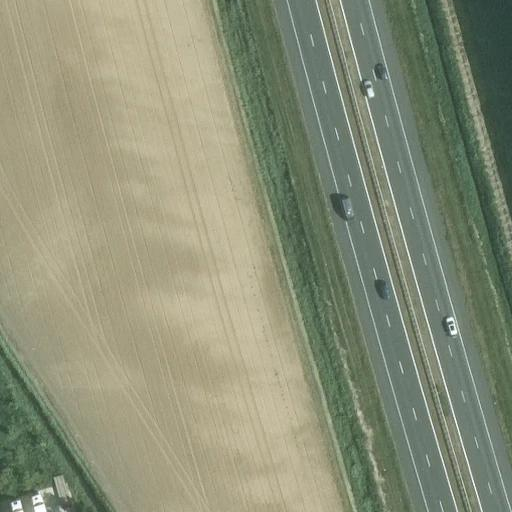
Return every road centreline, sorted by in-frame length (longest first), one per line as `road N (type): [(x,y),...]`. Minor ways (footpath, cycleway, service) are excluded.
road 1 (motorway): [(300,0),(443,511)]
road 2 (motorway): [(494,511),(353,0)]
